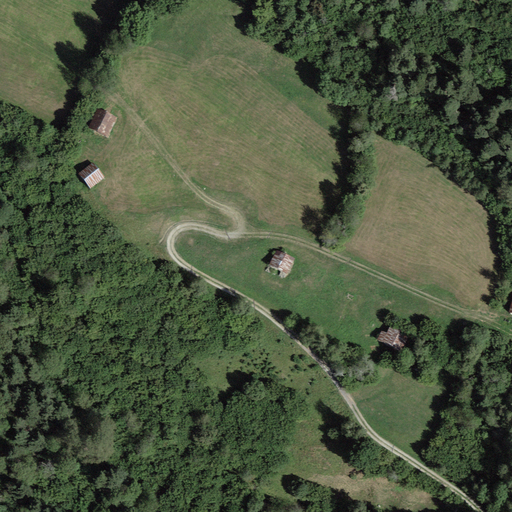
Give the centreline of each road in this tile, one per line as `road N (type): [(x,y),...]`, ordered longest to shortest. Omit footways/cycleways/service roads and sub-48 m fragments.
road 1 (track): [(478,511),(453,486),(374,436),(289,329),(170,253),(177,226),(231,234),(236,217),(201,196),(114,98),(77,69)]
road 2 (track): [(238,227),(284,234),(511,337)]
